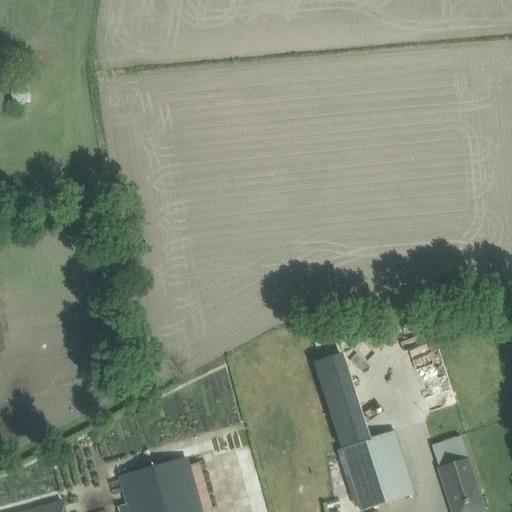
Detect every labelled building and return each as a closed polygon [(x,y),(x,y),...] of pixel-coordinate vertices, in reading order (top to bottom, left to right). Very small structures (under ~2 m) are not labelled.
[(387,434),(365,442),(339,451),(360,511),(362,511),(399,500),(393,484),(403,480),(387,434)] [(200,511),(198,504),(185,458),(119,476),(127,504),(118,506),(119,511),(200,511)] [(437,469),(450,507),(478,497),(466,459),(437,469)] [(197,463),(188,466),(201,511),(210,509),(197,463)] [(66,511),(64,502),(26,511),(66,511)]
